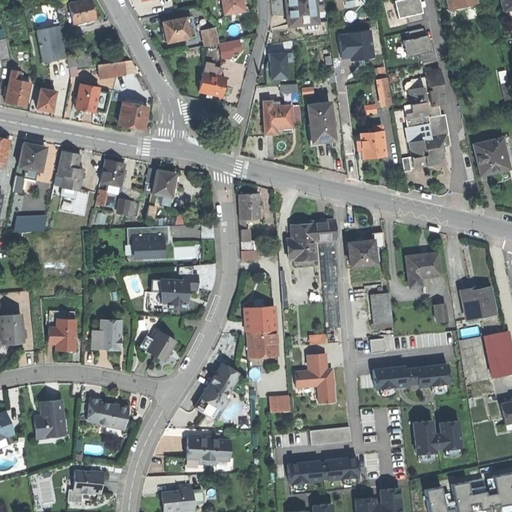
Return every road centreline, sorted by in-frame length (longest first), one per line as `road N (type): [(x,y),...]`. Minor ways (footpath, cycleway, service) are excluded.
road 1 (residential): [(295,495),(363,486),(382,462),(355,414),(335,191)]
road 2 (residential): [(223,164),(225,288),(173,394)]
road 3 (residential): [(174,114),(231,121),(243,114),(261,0)]
road 4 (secondary): [(335,191),(511,233)]
road 5 (residential): [(0,380),(79,374),(173,394)]
road 6 (secondary): [(0,118),(171,151)]
road 7 (residential): [(113,0),(174,114)]
road 8 (residential): [(173,394),(141,447),(127,511)]
